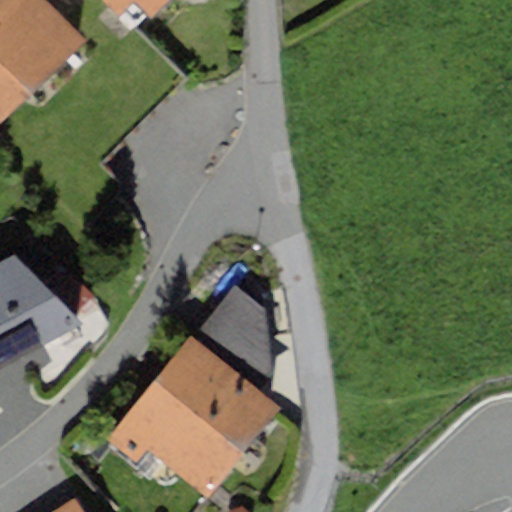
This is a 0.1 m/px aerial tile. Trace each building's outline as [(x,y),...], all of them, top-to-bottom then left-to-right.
[(0,0),(0,117),(85,37),(48,0),(0,0)] [(104,0),(131,27),(159,0),(104,0)] [(0,363),(13,356),(80,321),(11,250),(0,256),(0,363)] [(148,447),(204,492),(275,402),(255,386),(269,368),(262,305),(235,284),(152,387),(111,438),(138,460),(148,447)] [(49,511),(83,511),(74,496),(49,511)]
